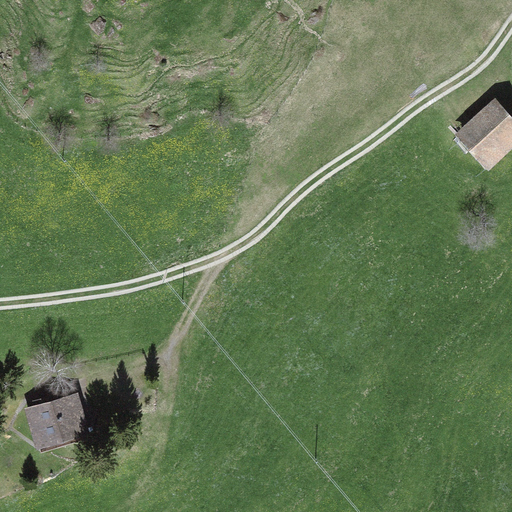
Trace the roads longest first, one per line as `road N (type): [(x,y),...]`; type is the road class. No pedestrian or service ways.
road 1 (track): [(0,302),(163,282),(241,244),(466,72),(511,17)]
road 2 (track): [(101,373),(150,366),(175,343),(216,256)]
